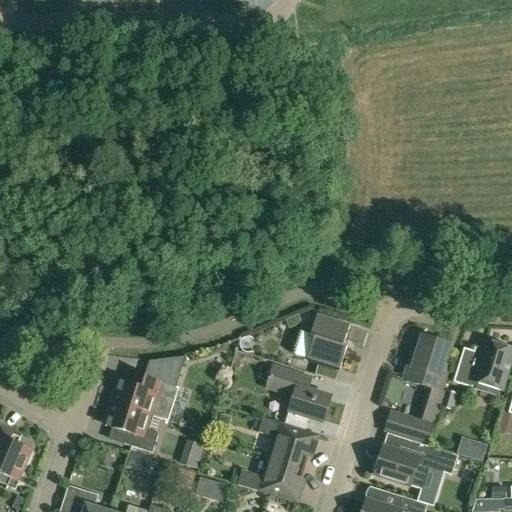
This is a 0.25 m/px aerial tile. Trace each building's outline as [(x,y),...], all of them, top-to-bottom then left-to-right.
[(308,335),(301,356),(340,369),(347,347),(343,346),(350,325),(317,315),(310,336),(308,335)] [(301,324),(297,316),(285,321),(289,329),(301,324)] [(443,369),(449,347),(422,338),(418,351),(413,350),(404,379),(429,387),(418,420),(420,420),(419,426),(403,421),(399,434),(429,443),(441,407),(445,392),(441,390),(447,370),(443,369)] [(502,390),(511,356),(511,348),(486,341),(482,351),(478,350),(477,352),(464,348),(454,382),(472,388),(474,382),(502,390)] [(117,386),(110,404),(111,404),(154,418),(168,422),(171,410),(170,405),(176,387),(172,385),(175,373),(170,372),(175,359),(150,361),(141,389),(123,383),(117,386)] [(323,423),(331,397),(308,389),(312,378),(273,366),(266,388),(294,396),(289,412),(323,423)] [(453,411),(458,395),(445,391),(445,392),(441,407),(453,411)] [(156,432),(150,430),(154,418),(111,404),(106,420),(109,426),(127,432),(124,444),(152,453),(158,435),(156,432)] [(269,458),(304,469),(309,452),(314,453),(319,436),(263,417),(258,432),(279,438),(273,457),(269,456),(269,458)] [(0,482),(15,490),(32,449),(12,441),(16,432),(0,425),(0,482)] [(428,446),(397,436),(391,455),(382,452),(375,475),(422,490),(429,468),(452,475),(458,456),(428,446)] [(299,483),(304,469),(269,458),(263,476),(242,470),(238,485),(257,491),(257,489),(259,490),(298,503),(304,485),(299,483)] [(108,511),(94,508),(98,495),(68,486),(60,511),(61,511),(108,511)] [(362,511),(425,511),(428,505),(380,490),(374,508),(365,505),(362,511)] [(17,495),(12,507),(20,510),(24,498),(17,495)]
